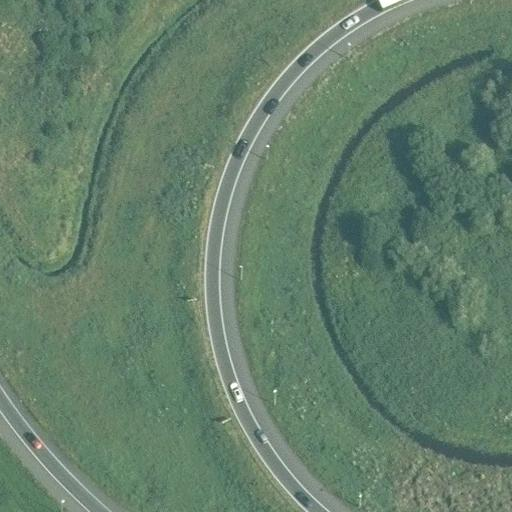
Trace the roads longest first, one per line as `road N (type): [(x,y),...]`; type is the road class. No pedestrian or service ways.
road 1 (motorway): [(316,511),(260,449),(225,380),(209,304),(214,226),(237,153),(274,95),(313,49),(394,0)]
road 2 (motorway): [(0,401),(98,511)]
